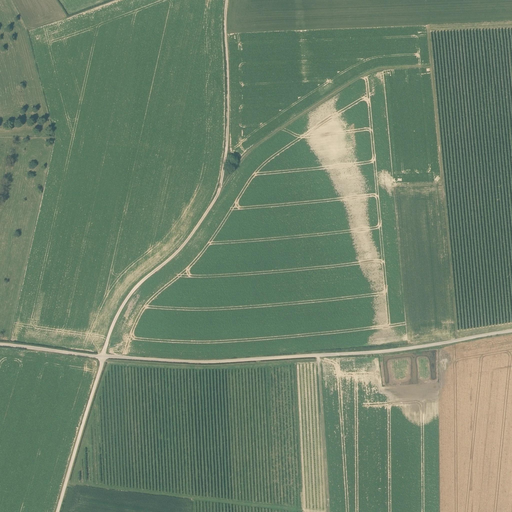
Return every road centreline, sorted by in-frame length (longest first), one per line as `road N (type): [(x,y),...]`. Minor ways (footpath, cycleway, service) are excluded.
road 1 (unclassified): [(102,356),(224,361),(374,352),(511,330)]
road 2 (track): [(226,0),(219,189),(185,242),(126,299),(102,356)]
road 3 (track): [(56,511),(102,356)]
road 4 (track): [(317,355),(326,511)]
